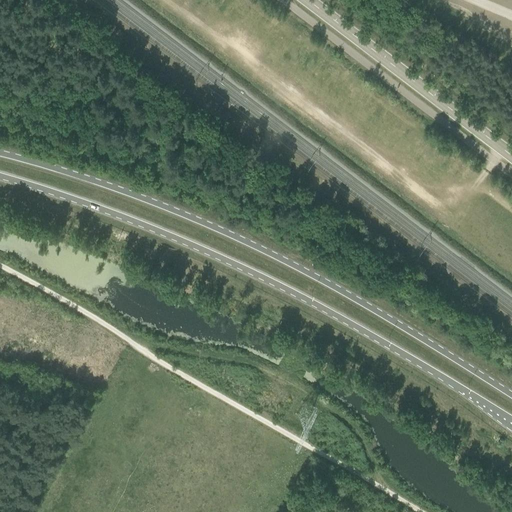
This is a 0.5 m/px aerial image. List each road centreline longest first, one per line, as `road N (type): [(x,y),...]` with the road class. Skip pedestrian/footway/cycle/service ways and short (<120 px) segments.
road 1 (secondary): [(0,175),(136,221),(275,282),(511,420)]
road 2 (secondary): [(511,397),(243,241),(144,199),(0,154)]
road 3 (track): [(420,511),(0,266)]
road 4 (track): [(134,345),(243,361),(334,412),(352,428),(387,493)]
road 5 (tertiary): [(304,0),(511,157)]
road 6 (track): [(511,234),(463,197),(502,150)]
